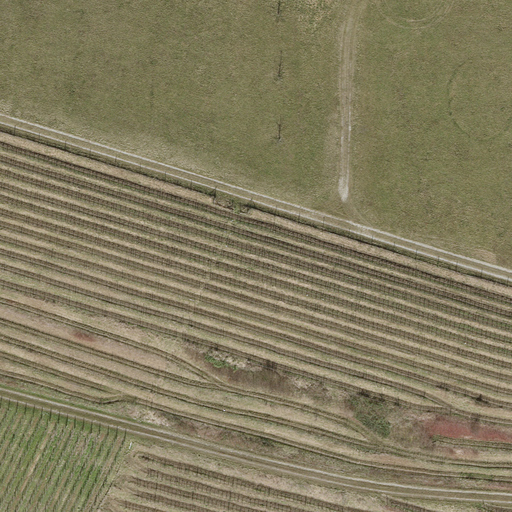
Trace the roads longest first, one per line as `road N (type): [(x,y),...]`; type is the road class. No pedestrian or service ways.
road 1 (track): [(511,275),(0,119)]
road 2 (track): [(511,498),(339,480),(0,391)]
road 3 (track): [(358,0),(350,27),(344,224)]
